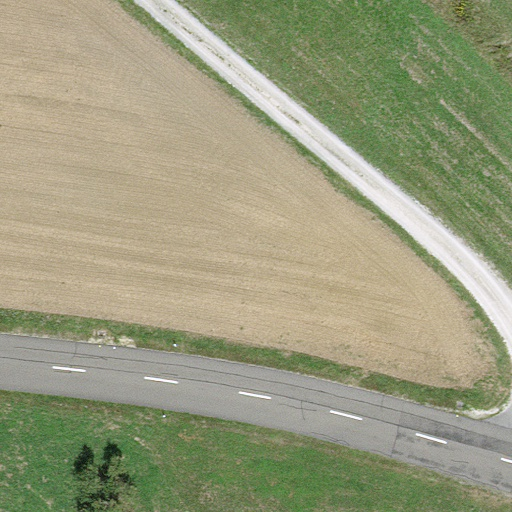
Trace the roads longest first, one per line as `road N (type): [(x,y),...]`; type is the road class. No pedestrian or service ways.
road 1 (tertiary): [(0,365),(178,387),(511,468)]
road 2 (track): [(511,345),(469,280),(141,0)]
